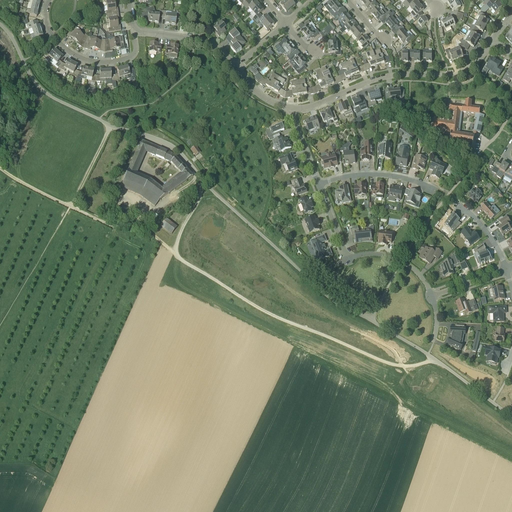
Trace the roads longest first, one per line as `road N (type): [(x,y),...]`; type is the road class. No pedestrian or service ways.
road 1 (residential): [(511,418),(427,354),(327,297),(177,150),(45,93),(0,24)]
road 2 (track): [(435,360),(391,364),(290,323),(176,250)]
road 3 (residential): [(492,40),(458,71),(399,73),(289,108)]
road 4 (residential): [(133,30),(130,57),(84,60),(48,31),(47,0)]
